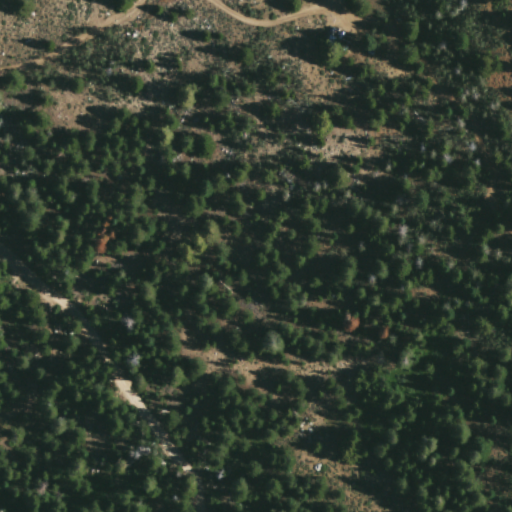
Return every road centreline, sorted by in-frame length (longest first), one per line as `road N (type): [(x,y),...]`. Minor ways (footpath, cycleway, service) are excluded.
road 1 (track): [(511,223),(476,189),(466,111),(381,21),(320,6),(276,22),(248,21),(211,0),(137,4),(47,57),(0,69)]
road 2 (track): [(195,511),(177,459),(84,327),(0,245)]
